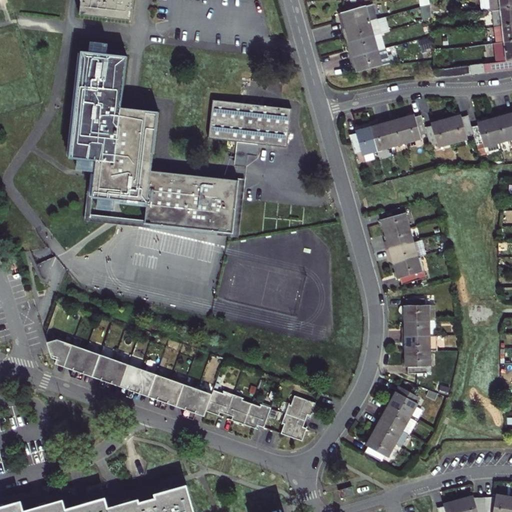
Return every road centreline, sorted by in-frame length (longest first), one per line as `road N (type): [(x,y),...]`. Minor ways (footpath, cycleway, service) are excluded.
road 1 (residential): [(321,112),(374,294),(376,333),(361,388),(303,472)]
road 2 (residential): [(21,373),(303,472)]
road 3 (residential): [(511,85),(411,91),(321,112)]
road 4 (residential): [(337,511),(469,471),(511,469)]
